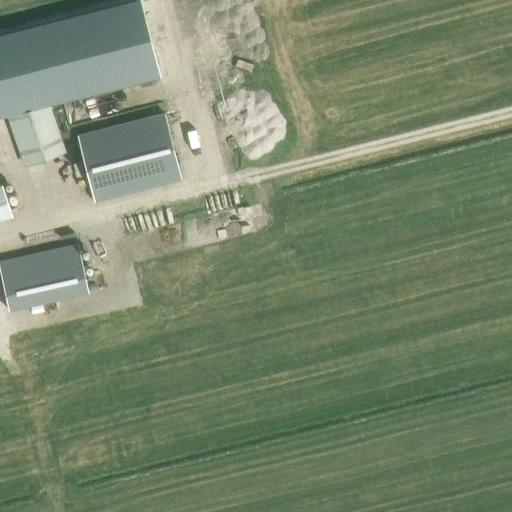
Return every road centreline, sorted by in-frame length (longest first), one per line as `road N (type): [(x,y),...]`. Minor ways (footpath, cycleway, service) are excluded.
road 1 (track): [(152,511),(511,422)]
road 2 (track): [(204,189),(162,0)]
road 3 (track): [(0,340),(26,391),(61,511)]
